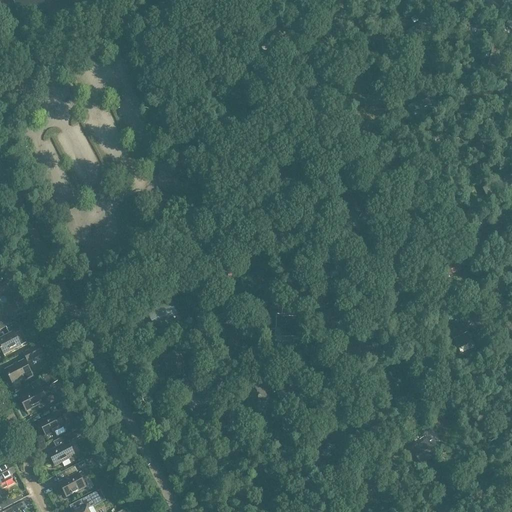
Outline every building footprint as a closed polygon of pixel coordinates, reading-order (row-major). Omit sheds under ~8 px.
[(13,0),(19,18),(48,9),(50,17),(70,11),(68,3),(78,0),(13,0)] [(327,40),(341,25),(329,14),(325,18),(328,21),(317,31),(327,40)] [(278,43),(291,30),(279,19),(274,24),(276,26),(268,34),(278,43)] [(408,72),(409,80),(429,78),(428,70),(408,72)] [(229,84),(224,88),(236,101),(250,88),(253,85),(245,76),(242,79),(232,87),(229,84)] [(309,104),(322,91),(312,82),(300,95),(309,104)] [(295,176),(303,160),(291,154),(283,170),(295,176)] [(338,186),(350,172),(341,163),(328,177),(338,186)] [(363,219),(358,208),(355,204),(342,211),(344,215),(349,224),(351,228),(361,223),(360,220),(363,219)] [(409,204),(396,211),(401,220),(401,219),(402,221),(415,214),(409,204)] [(507,244),(511,237),(511,222),(508,219),(496,235),(507,244)] [(300,240),(312,239),(319,238),(318,230),(292,232),(293,240),(300,240)] [(267,276),(268,256),(247,255),(247,266),(253,266),(253,276),(267,276)] [(335,269),(330,258),(329,256),(324,259),(323,256),(314,260),(317,264),(321,274),(322,274),(322,275),(335,269)] [(343,261),(347,270),(353,267),(348,258),(343,261)] [(455,259),(442,266),(446,275),(447,274),(447,276),(460,270),(455,259)] [(237,268),(221,266),(220,271),(217,271),(216,279),(219,280),(219,284),(234,286),(237,268)] [(398,281),(384,288),(388,297),(389,297),(390,298),(403,292),(398,281)] [(153,326),(177,314),(171,301),(147,313),(153,326)] [(338,316),(349,312),(356,310),(353,302),(328,310),(331,318),(338,316)] [(275,303),(268,310),(274,316),(281,308),(275,303)] [(282,337),(295,337),(295,317),(276,317),(276,327),(282,327),(282,337)] [(20,331),(17,323),(6,329),(9,334),(0,338),(0,348),(3,354),(26,342),(20,331)] [(241,349),(241,328),(223,328),(222,338),(228,338),(228,348),(241,349)] [(466,332),(453,338),(457,347),(458,347),(459,349),(471,342),(466,332)] [(43,342),(40,335),(33,339),(36,346),(43,342)] [(27,362),(43,354),(42,351),(46,349),(43,343),(22,353),(27,362)] [(349,353),(361,352),(368,351),(367,343),(341,345),(342,354),(349,353)] [(186,371),(178,351),(165,356),(170,368),(167,370),(170,375),(173,375),(174,376),(186,371)] [(32,376),(24,360),(4,370),(8,377),(9,377),(12,383),(24,377),(25,379),(32,376)] [(53,372),(42,378),(30,384),(33,390),(19,398),(26,411),(46,401),(47,403),(54,400),(49,391),(49,390),(49,389),(50,386),(52,384),(57,381),(53,372)] [(394,382),(389,372),(376,379),(381,388),(382,389),(394,382)] [(269,399),(261,386),(259,382),(254,385),(248,377),(239,383),(241,385),(234,390),(238,396),(246,391),(248,394),(256,407),(269,399)] [(186,378),(178,381),(180,387),(188,384),(186,378)] [(203,391),(198,395),(185,402),(194,417),(212,406),(203,391)] [(45,436),(64,426),(57,413),(64,409),(61,403),(50,409),(53,415),(39,422),(45,436)] [(64,436),(67,442),(80,436),(77,430),(64,436)] [(312,447),(316,445),(319,450),(320,450),(321,452),(333,445),(327,434),(324,430),(312,438),(308,441),(312,447)] [(421,465),(437,454),(426,439),(417,445),(413,440),(398,450),(403,456),(411,450),(421,465)] [(74,456),(67,442),(47,453),(54,466),(61,462),(64,467),(71,464),(68,459),(74,456)] [(236,451),(241,458),(245,455),(241,448),(236,451)] [(235,468),(227,455),(225,452),(212,460),(220,472),(223,477),(235,468)] [(4,465),(0,466),(0,484),(0,485),(2,489),(7,486),(5,482),(12,479),(10,475),(15,472),(11,466),(6,468),(4,465)] [(65,473),(68,478),(59,483),(66,497),(85,487),(75,468),(65,473)] [(379,490),(372,480),(368,475),(361,480),(354,471),(346,477),(354,487),(357,484),(367,497),(368,498),(379,490)] [(435,480),(435,490),(441,490),(441,500),(454,500),(454,480),(435,480)] [(96,492),(89,496),(79,500),(83,507),(72,511),(88,511),(87,509),(101,502),(96,492)] [(8,501),(11,505),(22,499),(19,494),(7,500),(8,501)] [(8,501),(0,505),(2,509),(11,505),(8,501)] [(273,511),(276,510),(269,501),(257,510),(258,511),(273,511)] [(26,506),(23,502),(16,506),(18,510),(26,506)]
